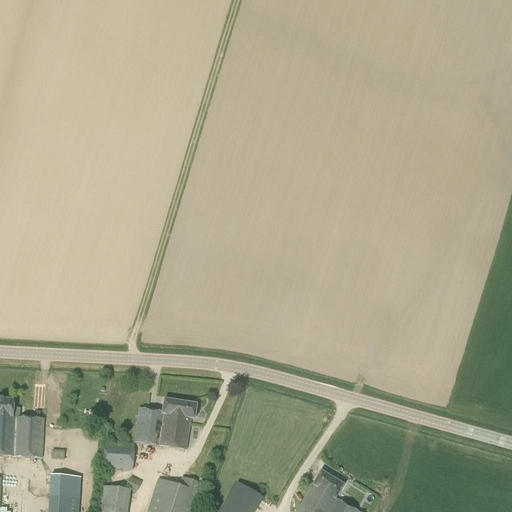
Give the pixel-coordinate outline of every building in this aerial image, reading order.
[(13,400),(0,399),(0,457),(13,458),(13,459),(42,460),(43,419),(12,418),(13,400)] [(194,420),(196,406),(164,401),(162,411),(157,413),(139,409),(134,443),(185,451),(190,420),(194,420)] [(133,471),(134,447),(104,445),(103,469),(133,471)] [(51,460),(64,461),(64,452),(51,451),(51,460)] [(356,511),(335,499),(343,485),(320,472),(312,487),(311,487),(295,511),(356,511)] [(79,498),(80,478),(50,477),(49,497),(79,498)] [(135,493),(140,484),(130,478),(125,487),(135,493)] [(193,511),(202,485),(182,478),(179,487),(158,480),(147,511),(193,511)] [(217,511),(251,511),(261,498),(237,483),(217,511)] [(126,511),(130,491),(99,486),(95,511),(126,511)]
